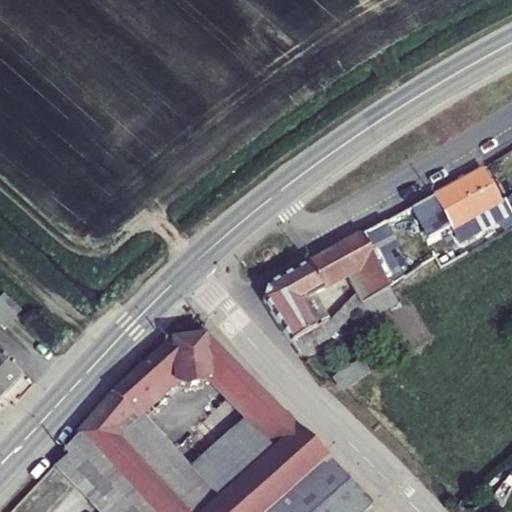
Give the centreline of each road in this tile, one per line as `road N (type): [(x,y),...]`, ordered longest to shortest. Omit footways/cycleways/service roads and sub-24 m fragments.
road 1 (tertiary): [(511,42),(344,143),(186,269)]
road 2 (unclassified): [(186,269),(419,511)]
road 3 (tertiary): [(186,269),(0,466)]
